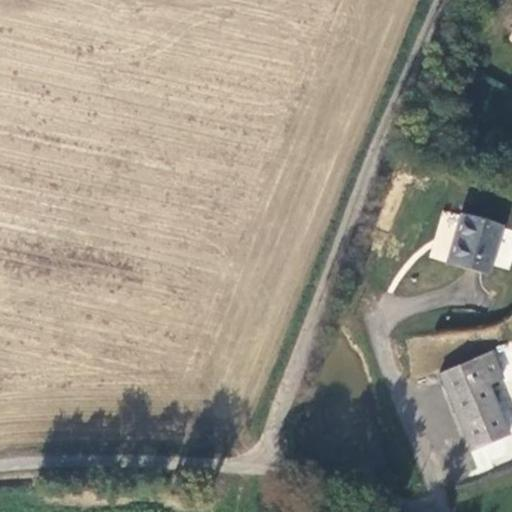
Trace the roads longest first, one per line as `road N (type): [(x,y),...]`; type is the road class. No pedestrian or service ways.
road 1 (track): [(442,0),(255,467)]
road 2 (unclassified): [(0,468),(255,467),(414,511)]
